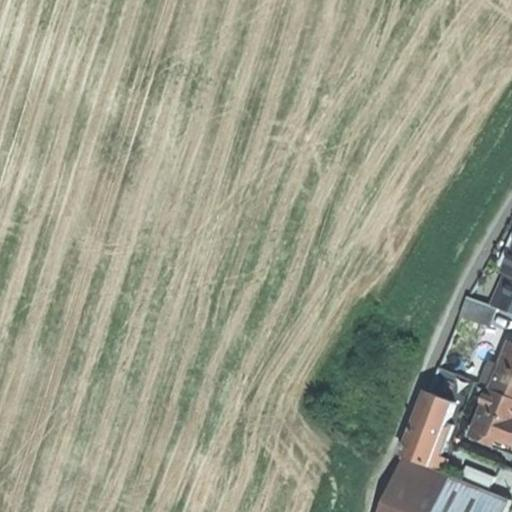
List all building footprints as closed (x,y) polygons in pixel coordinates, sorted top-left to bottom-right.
[(511,284),(502,310),(511,313),(511,284)] [(462,316),(493,327),(500,309),(469,298),(462,316)] [(483,384),(495,389),(510,351),(499,346),(483,384)] [(511,346),(510,351),(495,389),(511,395),(511,346)] [(500,437),(511,442),(511,395),(495,389),(476,435),(498,444),(500,437)] [(406,456),(408,457),(445,471),(449,459),(443,457),(450,437),(456,424),(450,422),(457,402),(431,392),(406,456)] [(384,511),(509,511),(511,505),(511,499),(491,490),(464,480),(445,471),(408,457),(390,505),(388,504),(384,511)] [(470,466),(464,480),(491,490),(496,477),(470,466)]
